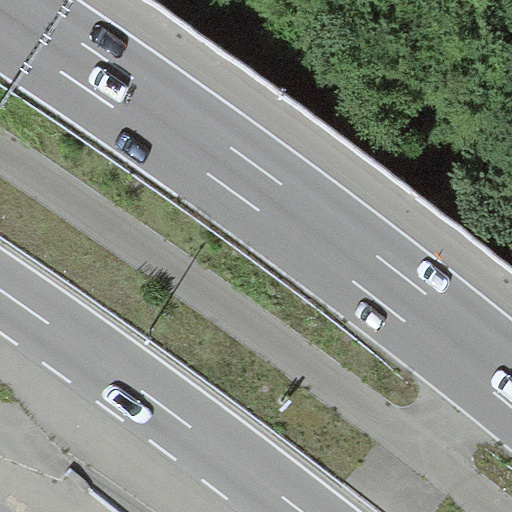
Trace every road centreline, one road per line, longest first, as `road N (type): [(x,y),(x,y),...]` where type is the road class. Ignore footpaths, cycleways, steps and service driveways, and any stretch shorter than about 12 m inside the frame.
road 1 (motorway): [(511,383),(246,179),(0,10)]
road 2 (motorway): [(0,288),(303,511)]
